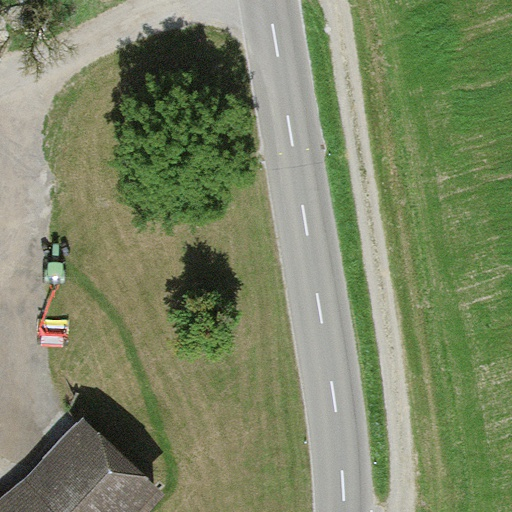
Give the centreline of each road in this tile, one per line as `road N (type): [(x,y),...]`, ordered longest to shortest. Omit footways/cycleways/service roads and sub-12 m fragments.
road 1 (track): [(411,511),(399,348),(339,0)]
road 2 (tertiary): [(345,511),(323,317),(271,0)]
